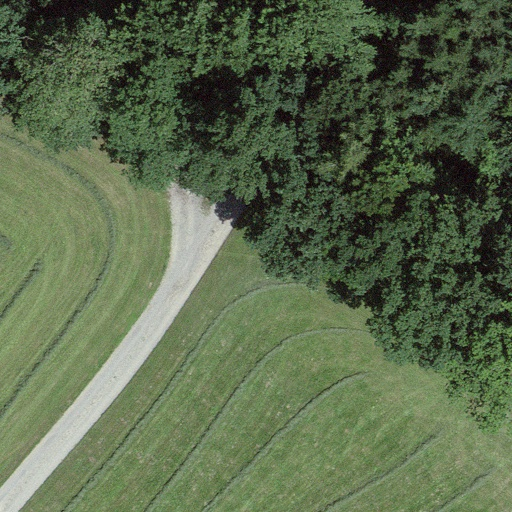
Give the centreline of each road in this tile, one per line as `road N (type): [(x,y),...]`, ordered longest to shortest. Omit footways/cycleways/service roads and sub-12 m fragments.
road 1 (track): [(382,0),(197,269),(2,511)]
road 2 (track): [(0,34),(90,86),(161,149),(195,219),(197,269)]
